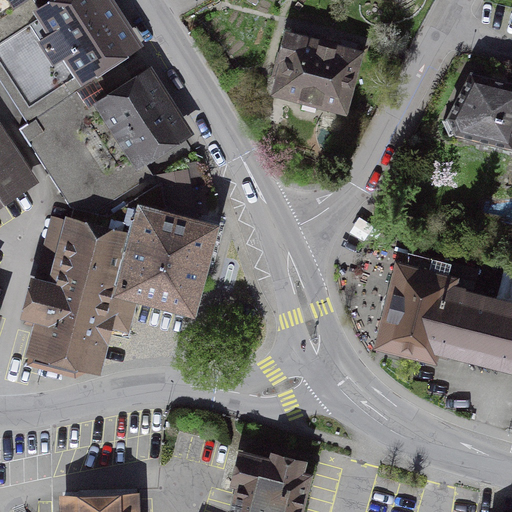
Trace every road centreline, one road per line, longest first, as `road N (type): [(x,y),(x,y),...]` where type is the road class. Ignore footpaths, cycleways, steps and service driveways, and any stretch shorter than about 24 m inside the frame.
road 1 (residential): [(0,413),(171,387),(258,395),(328,364)]
road 2 (tertiary): [(149,0),(278,234)]
road 3 (residential): [(440,34),(353,180),(325,208),(278,234)]
road 4 (tertiary): [(328,364),(373,412),(422,444),(511,475)]
road 5 (tertiary): [(278,234),(328,364)]
